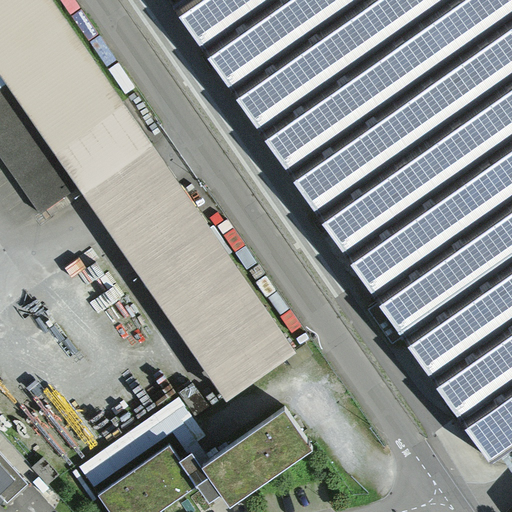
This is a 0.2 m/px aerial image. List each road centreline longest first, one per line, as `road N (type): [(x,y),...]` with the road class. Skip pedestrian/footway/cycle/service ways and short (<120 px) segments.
road 1 (unclassified): [(436,480),(101,0)]
road 2 (unknown): [(195,133),(125,192),(0,265)]
